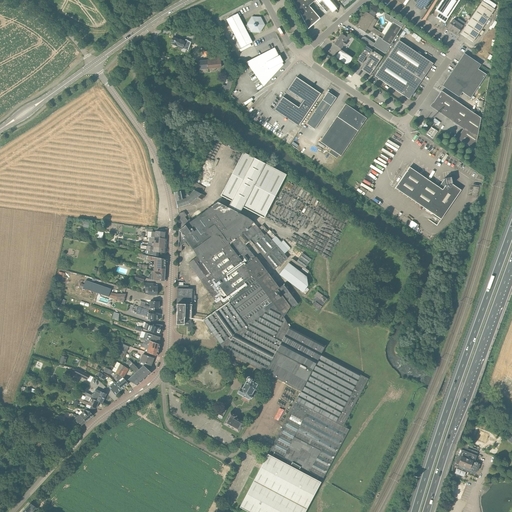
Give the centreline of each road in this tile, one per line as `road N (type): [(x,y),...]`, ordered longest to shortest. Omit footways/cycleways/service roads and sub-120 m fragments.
road 1 (unclassified): [(15,511),(88,428),(155,378),(168,350),(169,193),(144,133),(93,64)]
road 2 (motorway): [(511,228),(414,511)]
road 3 (unclassified): [(387,0),(455,48),(404,123),(300,54)]
road 4 (motorway): [(426,511),(511,262)]
